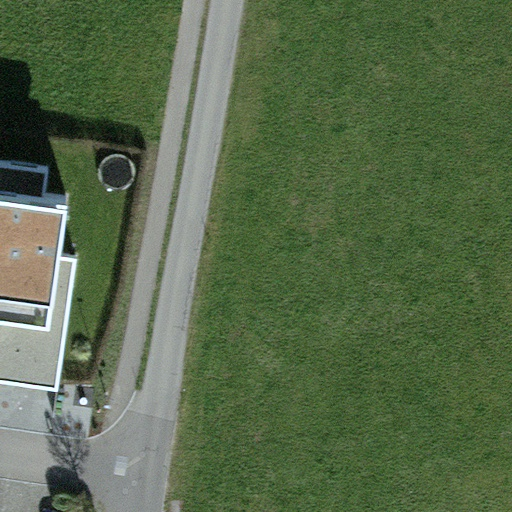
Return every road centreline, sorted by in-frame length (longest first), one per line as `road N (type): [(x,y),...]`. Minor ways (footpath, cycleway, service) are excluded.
road 1 (unclassified): [(169,326),(229,0)]
road 2 (residential): [(145,470),(0,450)]
road 3 (residential): [(145,470),(169,326)]
